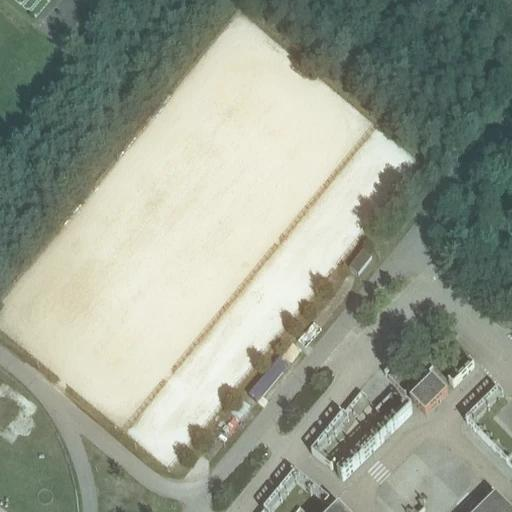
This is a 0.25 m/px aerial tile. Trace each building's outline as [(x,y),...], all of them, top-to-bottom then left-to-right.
[(363,255),(350,272),(358,279),(372,261),(363,255)] [(433,381),(411,404),(427,419),(448,396),(433,381)] [(394,396),(379,412),(362,398),(362,399),(337,428),(370,456),(411,412),(394,396)] [(370,456),(337,428),(312,458),(338,480),(342,485),(370,456)] [(326,511),(330,507),(295,478),(273,505),(281,511),(326,511)] [(508,511),(496,500),(483,511),(508,511)]
